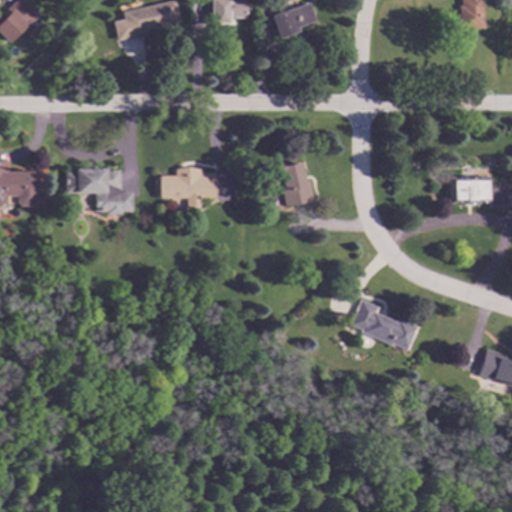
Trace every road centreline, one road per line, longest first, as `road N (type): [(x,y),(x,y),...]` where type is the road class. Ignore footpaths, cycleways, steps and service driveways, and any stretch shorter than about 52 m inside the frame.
road 1 (tertiary): [(511,105),(0,105)]
road 2 (residential): [(511,308),(424,281),(394,262),(374,235),(359,178),(366,0)]
